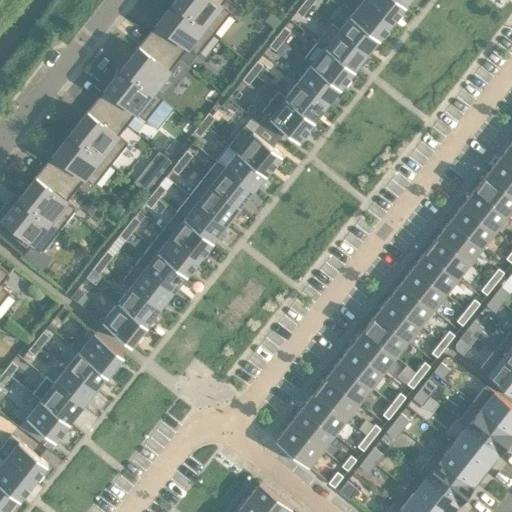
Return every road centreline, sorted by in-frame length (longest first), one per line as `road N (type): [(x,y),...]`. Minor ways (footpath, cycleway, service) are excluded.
road 1 (residential): [(511,70),(234,426)]
road 2 (residential): [(0,150),(118,0)]
road 3 (residential): [(234,426),(194,433),(126,511)]
road 4 (residential): [(234,426),(249,451),(323,511)]
